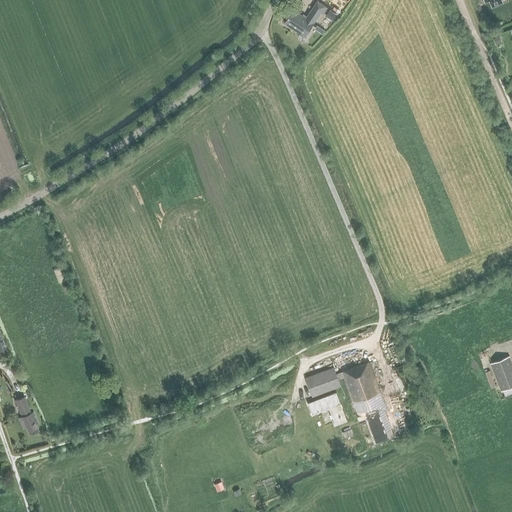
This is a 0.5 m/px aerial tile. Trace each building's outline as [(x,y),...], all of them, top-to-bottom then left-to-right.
[(286,24),(306,38),(322,13),(325,15),(329,9),(318,2),(307,19),(294,11),(286,24)] [(329,10),(325,16),(332,21),(336,15),(329,10)] [(499,36),(493,39),(496,45),(502,42),(499,36)] [(59,266),(52,269),(56,280),(63,278),(59,266)] [(511,387),(511,362),(509,356),(490,364),(501,392),(511,387)] [(335,368),(306,378),(312,397),(341,387),(338,379),(343,377),(357,417),(372,412),(374,415),(387,411),(370,362),(341,371),(342,373),(336,375),(335,368)] [(489,387),(493,386),(489,371),(485,373),(489,387)] [(15,399),(20,411),(22,411),(24,414),(19,416),(23,428),(26,426),(29,433),(38,429),(35,422),(38,421),(33,410),(30,412),(23,396),(15,399)]
